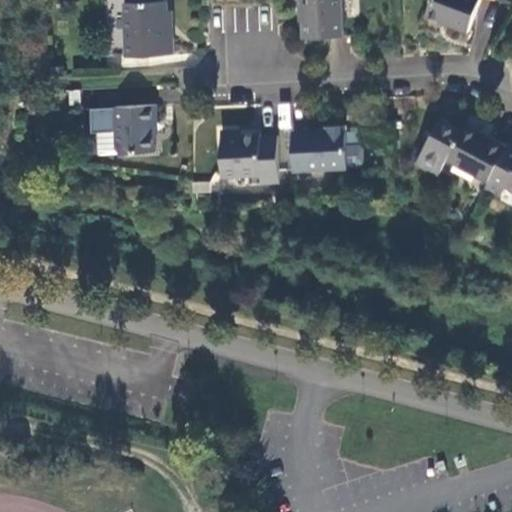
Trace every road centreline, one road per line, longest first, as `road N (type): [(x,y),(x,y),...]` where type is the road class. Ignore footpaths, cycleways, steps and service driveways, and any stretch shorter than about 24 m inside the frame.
road 1 (unclassified): [(511,421),(0,282)]
road 2 (residential): [(511,90),(473,73),(309,81),(255,64)]
